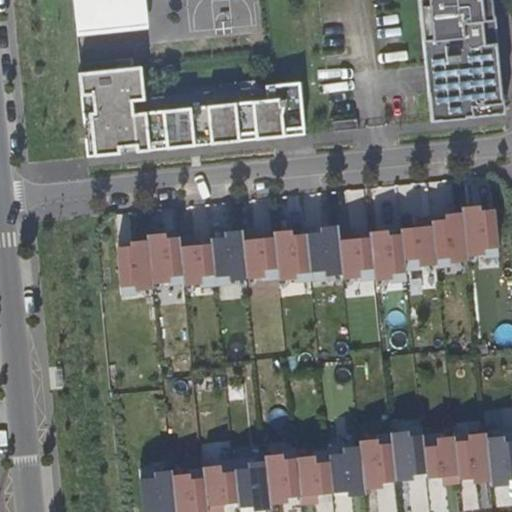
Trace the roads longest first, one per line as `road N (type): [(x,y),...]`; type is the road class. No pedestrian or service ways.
road 1 (residential): [(0,199),(511,143)]
road 2 (residential): [(26,511),(0,243)]
road 3 (unknown): [(141,0),(0,70)]
